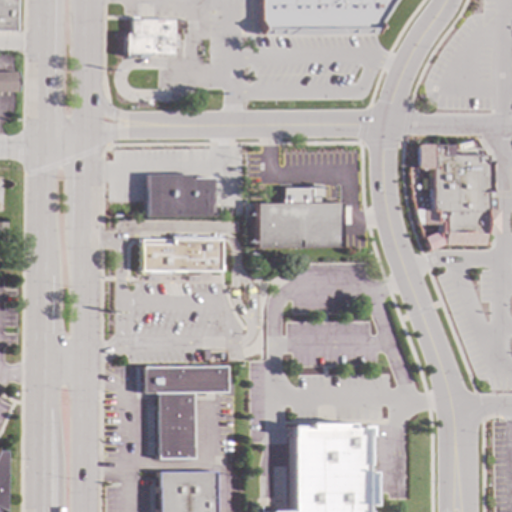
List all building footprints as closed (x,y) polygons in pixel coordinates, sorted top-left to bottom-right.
[(12,0),(12,29),(0,28),(0,0),(12,0)] [(392,0),(378,23),(375,34),(341,34),(341,35),(283,35),(283,34),(256,34),(255,0),(392,0)] [(160,20),(173,20),(173,47),(167,47),(167,54),(142,54),(142,58),(132,58),(132,55),(116,54),(116,34),(124,34),(124,18),(160,18),(160,20)] [(0,71),(13,71),(13,91),(0,91),(0,71)] [(439,154),(482,154),(482,160),(487,160),(486,192),(482,192),(482,211),(481,211),(481,244),(440,244),(434,232),(434,221),(431,220),(431,211),(427,211),(427,145),(439,145),(439,154)] [(187,178),(208,178),(208,215),(141,216),(140,175),(187,174),(187,178)] [(0,263),(9,264),(9,176),(0,175),(0,263)] [(308,203),(337,203),(337,247),(250,248),(250,203),(276,203),(276,186),(308,186),(308,203)] [(214,237),(214,265),(216,265),(216,270),(213,272),(196,271),(196,275),(132,275),(133,239),(165,239),(165,236),(214,237)] [(274,270),(259,270),(259,262),(274,262),(274,270)] [(220,366),(220,392),(187,392),(188,458),(151,458),(151,393),(136,393),(136,367),(220,366)] [(344,424),(352,424),(352,423),(363,423),(364,434),(362,434),(362,469),(366,469),(366,504),(362,504),(362,511),(262,511),(262,509),(285,509),(285,435),(282,435),(282,423),(293,423),(293,425),(301,425),(301,421),(344,421),(344,424)] [(208,511),(150,511),(150,472),(208,471),(208,511)]
